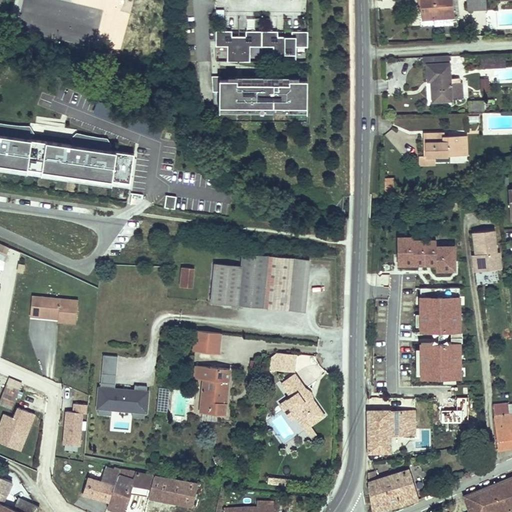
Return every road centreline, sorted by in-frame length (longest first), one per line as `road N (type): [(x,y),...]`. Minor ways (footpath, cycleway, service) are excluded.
road 1 (secondary): [(359,0),(355,446),(351,484),(338,507)]
road 2 (unknown): [(356,333),(166,326),(153,340),(147,379)]
road 3 (unknown): [(505,468),(471,278)]
road 4 (residential): [(0,367),(51,387),(43,484),(70,511)]
road 5 (residential): [(0,231),(84,267),(115,222)]
